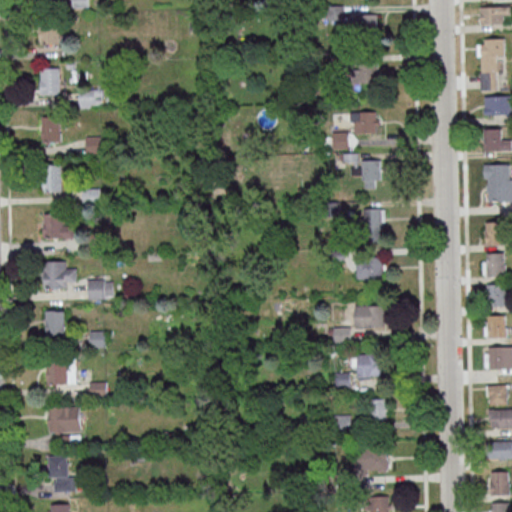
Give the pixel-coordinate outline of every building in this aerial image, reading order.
[(478,7),(508,6),(508,14),(500,14),(501,22),(479,23),(478,7)] [(378,13),(358,13),(358,38),(378,38),(378,13)] [(40,42),(60,42),(60,20),(40,20),(40,42)] [(494,89),(479,89),(478,72),(480,72),(479,55),(475,55),(475,44),(482,44),(482,38),(501,37),(502,55),(494,55),(495,71),(493,71),(494,89)] [(61,93),(61,67),(41,67),(41,93),(61,93)] [(81,106),(103,106),(103,89),(81,89),(81,106)] [(482,112),(482,109),(483,108),(483,97),(511,94),(511,112),(483,115),(482,112)] [(380,110),(352,110),(352,132),(380,132),(380,110)] [(42,115),(42,141),(62,141),(62,115),(42,115)] [(483,151),(482,128),(498,127),(499,150),(483,151)] [(381,159),(363,159),(363,187),(381,187),(381,159)] [(487,202),(486,177),(483,177),(483,165),(507,164),(507,179),(511,179),(511,201),(487,202)] [(40,166),(58,165),(58,186),(40,186),(40,166)] [(84,204),(105,204),(105,187),(84,187),(84,204)] [(385,207),(365,207),(365,241),(385,241),(385,207)] [(43,213),(61,213),(62,233),(44,234),(43,213)] [(484,244),(483,222),(501,221),(501,244),(484,244)] [(485,275),(485,274),(481,274),(481,261),(485,261),(484,253),(501,252),(501,275),(485,275)] [(385,278),(385,256),(358,256),(358,278),(385,278)] [(46,287),(76,287),(76,262),(68,262),(68,260),(46,260),(46,287)] [(114,278),(89,278),(89,298),(114,298),(114,278)] [(486,306),(485,283),(501,283),(502,305),(486,306)] [(385,304),(356,304),(356,325),(385,325),(385,304)] [(46,309),(64,309),(64,329),(46,330),(46,309)] [(486,314),(502,314),(503,336),(486,337),(486,334),(483,334),(483,322),(486,322),(486,314)] [(350,326),(336,326),(336,340),(350,340),(350,326)] [(511,368),(489,368),(489,365),(484,366),(484,352),(488,352),(488,348),(511,347),(511,368)] [(353,353),(353,375),(386,375),(386,353),(353,353)] [(46,358),(75,357),(76,383),(47,383),(46,358)] [(505,403),(489,404),(488,395),(487,384),(504,383),(505,403)] [(389,421),(389,398),(369,398),(369,421),(389,421)] [(81,445),(81,406),(50,406),(50,445),(81,445)] [(511,424),(492,426),(491,418),(489,418),(488,408),(511,407),(511,424)] [(353,432),(353,415),(334,415),(334,432),(353,432)] [(485,441),(511,440),(511,456),(505,456),(505,457),(499,457),(498,456),(486,457),(485,441)] [(388,447),(356,447),(356,469),(388,469),(388,447)] [(69,454),(51,454),(51,490),(76,490),(76,473),(69,473),(69,454)] [(490,494),(490,471),(507,471),(508,494),(490,494)] [(389,511),(390,495),(371,495),(371,511),(389,511)] [(491,511),(491,503),(508,502),(508,511),(491,511)] [(71,511),(71,503),(51,503),(50,511),(71,511)]
